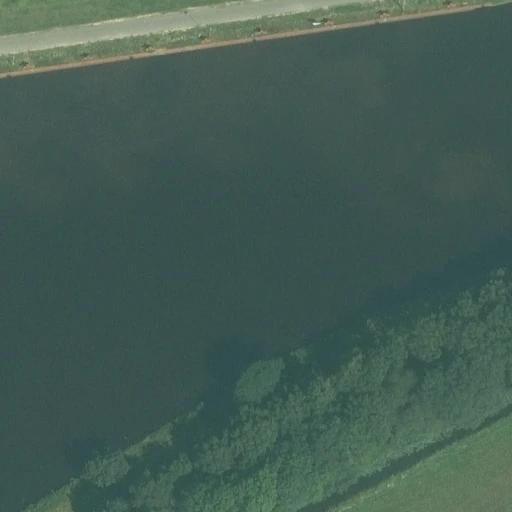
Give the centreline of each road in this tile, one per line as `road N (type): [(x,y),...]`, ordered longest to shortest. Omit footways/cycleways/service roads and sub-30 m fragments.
road 1 (track): [(511,294),(385,344),(99,511)]
road 2 (unclassified): [(0,49),(352,0)]
